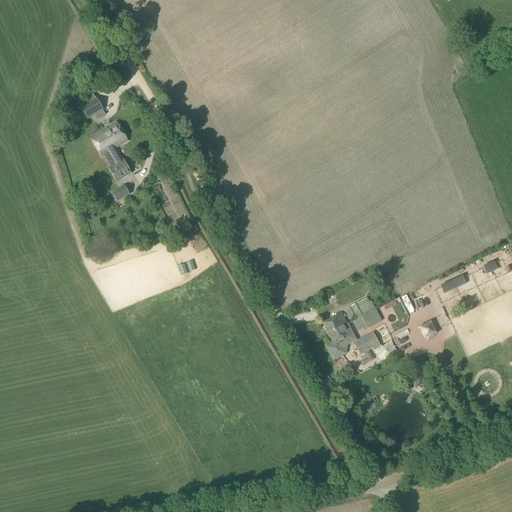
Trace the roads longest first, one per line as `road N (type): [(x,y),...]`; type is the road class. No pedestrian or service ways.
road 1 (track): [(379,488),(92,0)]
road 2 (unclassified): [(379,488),(511,436)]
